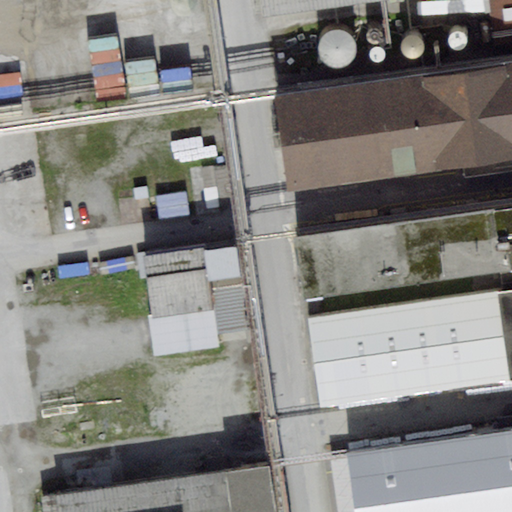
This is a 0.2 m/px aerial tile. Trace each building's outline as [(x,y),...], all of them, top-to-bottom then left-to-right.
[(255,0),(257,13),(363,0),(255,0)] [(511,0),(487,0),(493,35),(511,32),(511,0)] [(367,33),(367,36),(367,39),(369,41),(371,42),(374,43),(377,43),(379,42),(381,40),(383,38),(383,35),(383,32),(381,30),(380,28),(377,27),(374,27),(372,27),(369,29),(368,31),(367,33)] [(319,54),(322,60),(326,64),(332,66),(339,67),(345,65),(350,62),(354,57),(356,51),(356,44),(354,38),(350,33),(345,30),(338,28),(332,29),(326,31),(322,36),(319,41),(318,48),(319,54)] [(454,48),(457,49),(461,49),(464,47),(466,45),(468,41),(468,38),(467,35),(465,33),(463,31),(460,30),(457,29),(454,30),(452,31),(449,34),(448,37),(448,40),(449,44),(451,46),(454,48)] [(402,53),(405,56),(408,58),(412,58),(416,57),(419,56),(422,53),(424,49),(424,45),(423,41),(421,37),(417,35),(413,34),(409,34),(406,36),(403,38),(401,42),(400,45),(400,49),(402,53)] [(369,52),(369,55),(370,57),(371,60),(374,61),(376,62),(379,62),(382,61),(384,59),(385,56),(386,54),(385,51),(384,49),(382,47),(379,46),(377,45),(374,46),(372,47),(370,49),(369,52)] [(511,63),(276,94),(288,189),(459,167),(460,179),(511,172),(511,63)] [(166,196),(170,217),(191,213),(187,192),(166,196)] [(511,203),(297,234),(306,298),(511,269),(511,203)] [(216,241),(117,257),(135,363),(215,349),(208,308),(191,311),(186,278),(221,272),(216,241)] [(511,291),(306,320),(320,415),(511,387),(511,291)] [(511,511),(511,427),(347,451),(347,455),(355,511),(511,511)] [(355,511),(347,455),(329,457),(337,511),(355,511)] [(251,511),(245,468),(33,496),(34,511),(251,511)]
